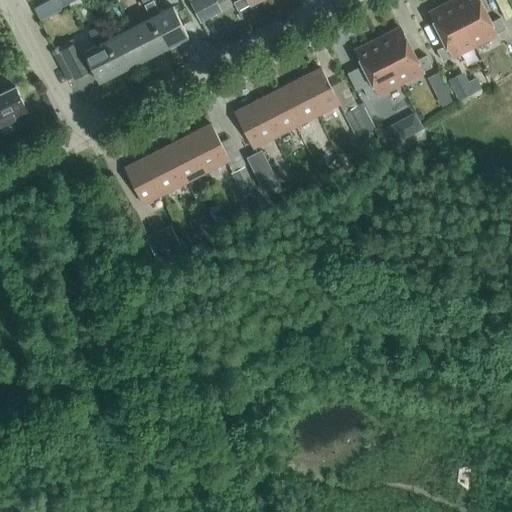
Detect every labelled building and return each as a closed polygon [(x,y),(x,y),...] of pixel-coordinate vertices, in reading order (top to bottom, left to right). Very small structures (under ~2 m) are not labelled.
[(218,3),(223,0),(189,0),(201,22),(222,11),(218,3)] [(258,0),(237,0),(233,2),(238,10),(249,4),(250,5),(258,0)] [(491,22),(479,0),(454,0),(452,1),(475,45),(497,34),(497,33),(506,29),(500,18),(491,22)] [(475,45),(452,1),(430,12),(446,45),(437,50),(443,61),(452,56),(452,57),(475,45)] [(173,6),(159,13),(155,5),(148,9),(152,17),(151,17),(166,47),(188,36),(173,6)] [(166,47),(151,17),(128,29),(144,59),(166,47)] [(417,60),(400,27),(378,39),(401,83),(423,72),(423,71),(432,66),(426,55),(417,60)] [(144,59),(128,29),(106,40),(122,70),(144,59)] [(122,70),(106,40),(101,30),(91,34),(97,45),(84,52),(99,82),(122,70)] [(401,83),(378,39),(356,50),(372,83),(363,87),(369,98),(378,94),(401,83)] [(74,77),(88,69),(76,44),(61,52),(74,77)] [(340,103),(321,68),(300,79),(318,114),(340,103)] [(477,77),(469,81),(464,71),(449,79),(459,97),(481,86),(477,77)] [(438,72),(427,77),(435,92),(445,87),(438,72)] [(318,114),(300,79),(278,90),(296,125),(318,114)] [(0,128),(2,128),(5,133),(19,126),(17,121),(29,115),(15,86),(0,93),(0,128)] [(296,125),(278,90),(256,101),(275,136),(296,125)] [(275,136),(256,101),(235,112),(253,147),(275,136)] [(343,112),(356,138),(375,129),(362,103),(343,112)] [(395,141),(421,128),(414,113),(387,127),(395,141)] [(211,124),(190,135),(208,170),(230,159),(211,124)] [(208,170),(190,135),(168,146),(186,181),(208,170)] [(186,181),(168,146),(146,157),(165,192),(186,181)] [(261,150),(247,157),(265,191),(279,184),(261,150)] [(320,170),(332,164),(327,155),(316,161),(320,170)] [(165,192),(146,157),(125,168),(143,203),(165,192)] [(242,194),(255,188),(244,166),(232,172),(242,194)] [(215,222),(222,218),(216,207),(209,210),(215,222)] [(210,227),(203,214),(189,221),(196,234),(210,227)] [(156,258),(181,245),(172,227),(147,240),(156,258)]
